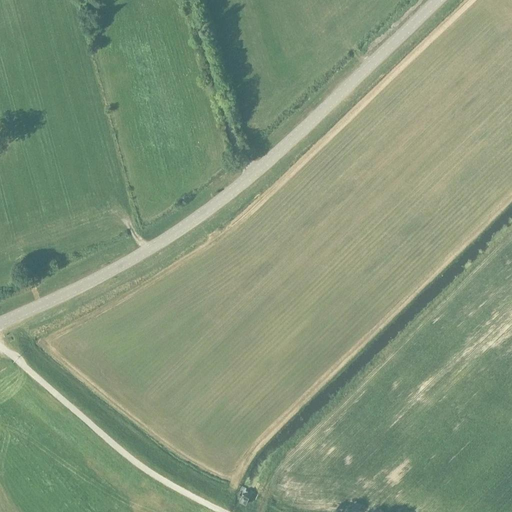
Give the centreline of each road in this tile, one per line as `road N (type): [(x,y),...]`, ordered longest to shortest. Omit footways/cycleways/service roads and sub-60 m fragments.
road 1 (tertiary): [(0,322),(89,282),(197,217),(438,0)]
road 2 (unknown): [(242,182),(187,0)]
